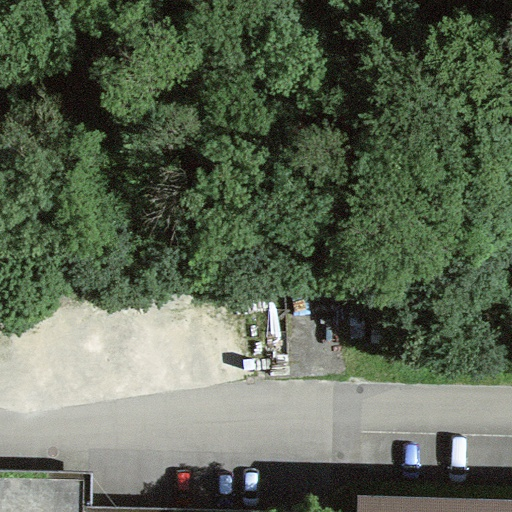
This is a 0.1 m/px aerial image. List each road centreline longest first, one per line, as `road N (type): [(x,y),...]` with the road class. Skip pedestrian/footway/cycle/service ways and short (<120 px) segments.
road 1 (unclassified): [(0,436),(21,440),(276,408),(511,414)]
road 2 (track): [(198,0),(0,175)]
